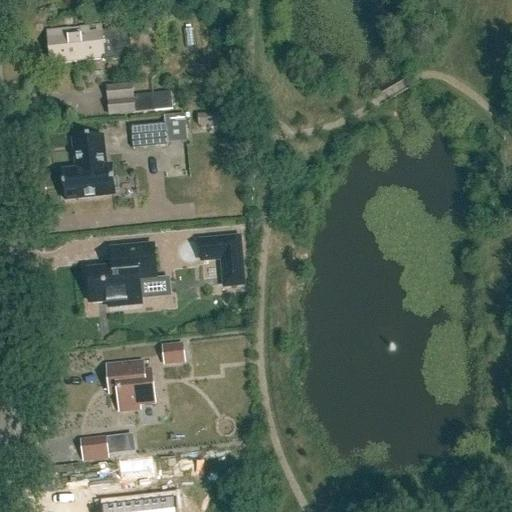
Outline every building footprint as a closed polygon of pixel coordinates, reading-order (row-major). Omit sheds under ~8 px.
[(102,32),(101,26),(79,28),(80,32),(71,33),(70,29),(47,32),(51,66),(102,60),(102,62),(132,58),(129,29),(102,32)] [(102,103),(129,103),(128,87),(101,88),(102,103)] [(136,115),(155,114),(174,112),(172,94),(153,95),(134,97),(136,115)] [(133,150),(168,147),(168,144),(188,142),(185,115),(164,117),(166,125),(131,128),(133,150)] [(63,173),(66,201),(116,196),(113,168),(105,169),(102,137),(74,140),(77,164),(79,164),(79,171),(63,173)] [(178,196),(176,205),(197,209),(199,201),(178,196)] [(244,286),(240,239),(200,242),(202,262),(222,260),(224,288),(244,286)] [(88,271),(91,305),(108,303),(109,309),(142,305),(139,281),(157,279),(154,246),(111,250),(113,269),(88,271)] [(164,365),(184,362),(183,347),(163,349),(164,365)] [(143,372),(142,362),(106,366),(109,396),(117,395),(119,413),(140,411),(139,406),(154,405),(151,371),(143,372)] [(84,461),(108,459),(105,440),(82,443),(84,461)] [(182,467),(159,470),(161,488),(184,485),(182,467)] [(177,511),(176,500),(102,508),(101,511),(177,511)]
